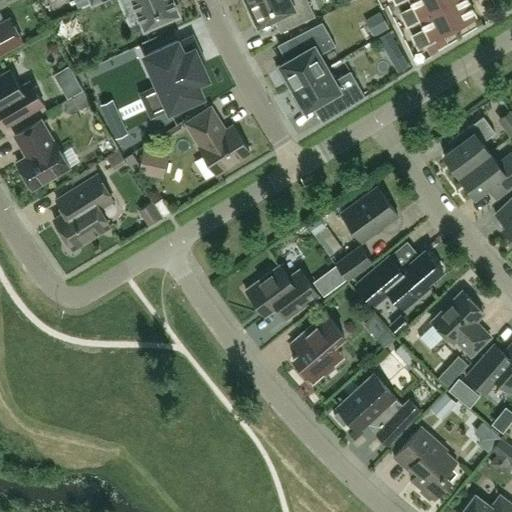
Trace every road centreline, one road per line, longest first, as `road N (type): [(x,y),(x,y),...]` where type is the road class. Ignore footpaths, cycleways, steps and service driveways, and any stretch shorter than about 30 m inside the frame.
road 1 (residential): [(389,511),(234,350),(166,251)]
road 2 (residential): [(511,300),(480,276),(372,124)]
road 3 (residential): [(166,251),(86,297),(61,298),(0,210)]
road 4 (residential): [(295,167),(208,0)]
road 5 (residential): [(372,124),(511,38)]
road 6 (residential): [(295,167),(166,251)]
